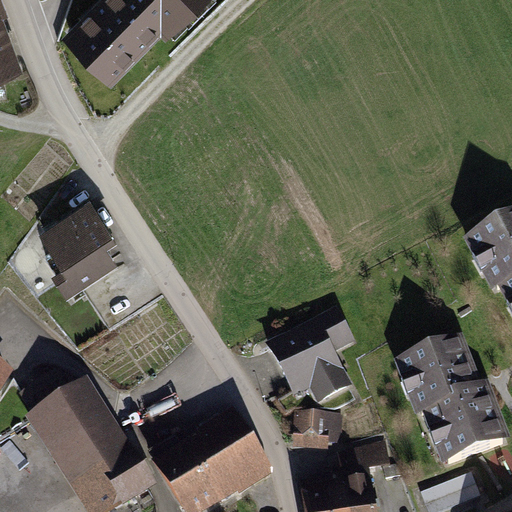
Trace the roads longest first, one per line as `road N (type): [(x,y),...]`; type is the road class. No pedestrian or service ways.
road 1 (residential): [(19,0),(72,117),(278,445),(296,511)]
road 2 (track): [(246,0),(93,151)]
